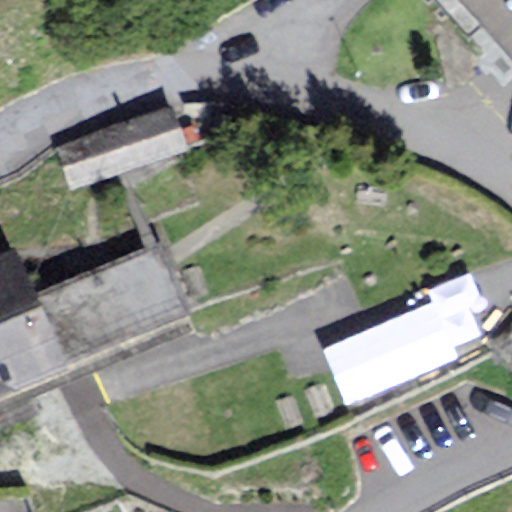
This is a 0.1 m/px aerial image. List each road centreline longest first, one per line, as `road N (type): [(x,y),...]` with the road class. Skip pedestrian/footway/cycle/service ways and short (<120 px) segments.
road 1 (residential): [(0,140),(74,104),(174,81),(274,80),(465,144),(511,179)]
road 2 (residential): [(511,442),(389,511)]
